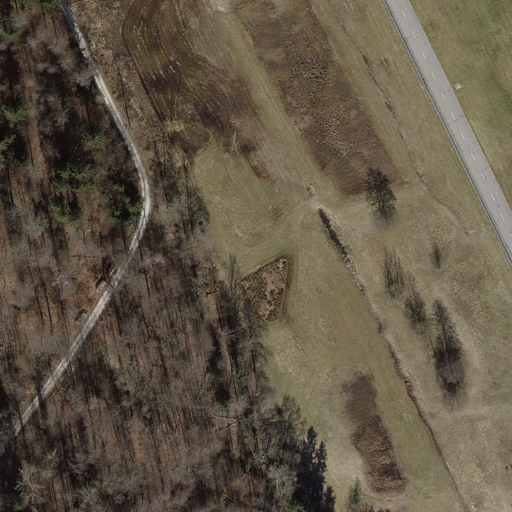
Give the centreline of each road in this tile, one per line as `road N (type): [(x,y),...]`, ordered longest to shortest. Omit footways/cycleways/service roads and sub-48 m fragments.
road 1 (track): [(62,0),(146,192),(127,258),(61,369),(0,449)]
road 2 (track): [(72,351),(239,383)]
road 3 (track): [(141,226),(0,201)]
